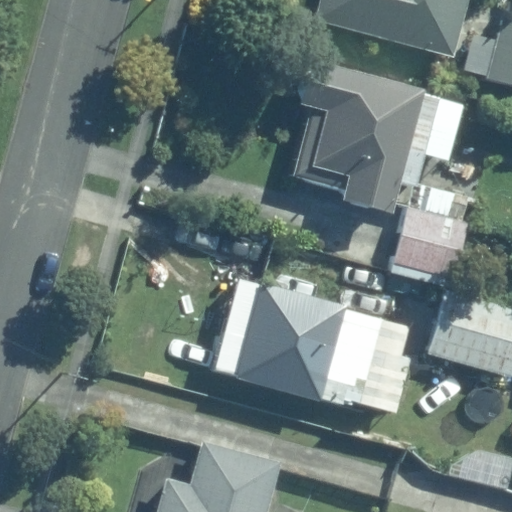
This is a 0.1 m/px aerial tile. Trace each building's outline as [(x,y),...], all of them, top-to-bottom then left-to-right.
[(324,0),(318,24),(445,56),(459,0),(324,0)] [(511,28),(498,25),(483,85),(511,92),(511,28)] [(314,71),(280,181),(349,202),(347,210),(387,222),(397,190),(406,193),(416,160),(435,166),(451,112),(314,71)] [(412,220),(399,217),(388,271),(453,285),(465,226),(446,222),(451,199),(418,192),(412,220)] [(236,285),(209,379),(322,411),(349,317),(236,285)] [(511,363),(511,318),(437,297),(420,358),(507,382),(511,363)] [(498,390),(456,388),(454,415),(497,417),(498,390)] [(259,511),(272,467),(193,445),(181,489),(156,482),(147,511),(259,511)]
